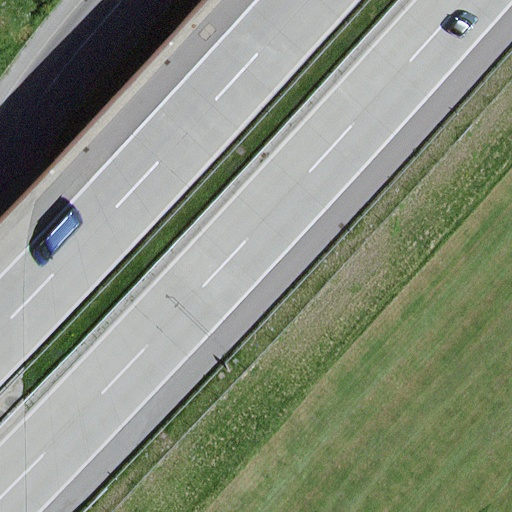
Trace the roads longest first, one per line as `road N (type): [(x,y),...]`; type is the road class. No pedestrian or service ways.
road 1 (motorway): [(0,489),(311,173),(465,0)]
road 2 (unclassified): [(122,0),(36,114),(15,156),(2,219),(1,511)]
road 3 (motorway): [(307,0),(0,329)]
